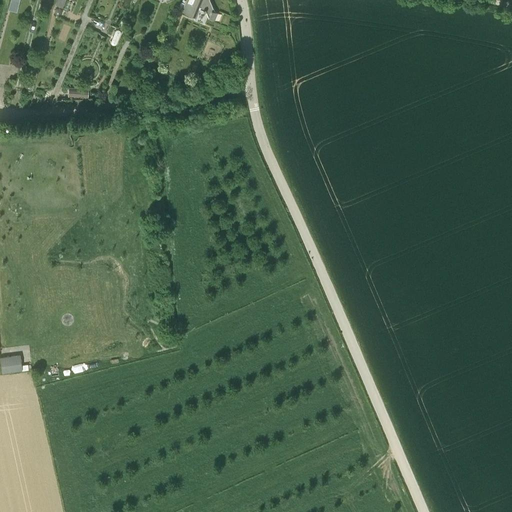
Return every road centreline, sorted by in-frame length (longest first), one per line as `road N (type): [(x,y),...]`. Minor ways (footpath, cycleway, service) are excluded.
road 1 (tertiary): [(423,511),(258,129),(241,0)]
road 2 (track): [(0,114),(199,97),(250,84)]
